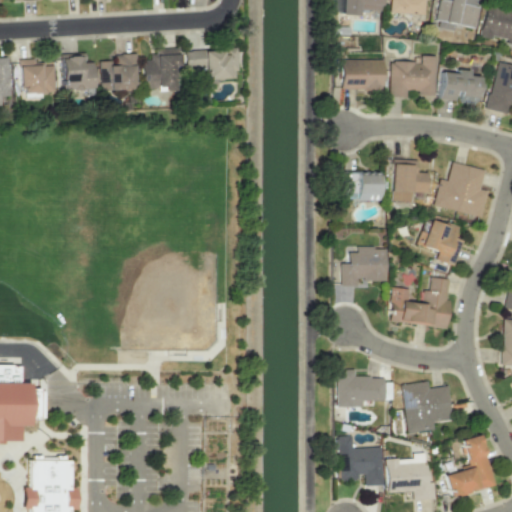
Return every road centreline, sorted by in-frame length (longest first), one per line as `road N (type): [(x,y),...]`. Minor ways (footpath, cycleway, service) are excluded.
road 1 (residential): [(511,453),(475,380),(467,343),(471,293),(511,179)]
road 2 (residential): [(0,31),(210,19),(231,0)]
road 3 (residential): [(511,145),(411,127),(346,133)]
road 4 (residential): [(469,359),(409,358),(345,325)]
